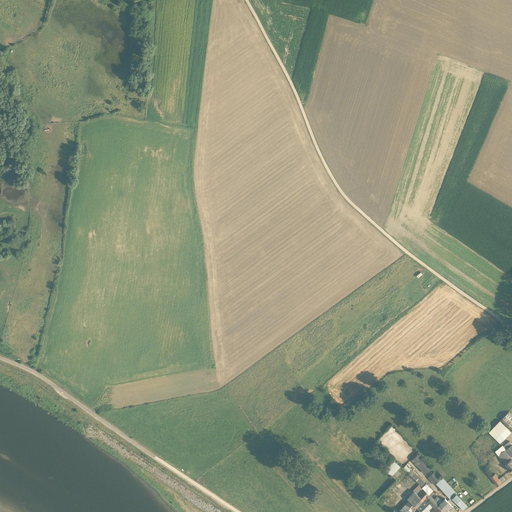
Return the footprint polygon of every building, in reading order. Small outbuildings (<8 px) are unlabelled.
[(500,419),(489,430),(500,441),(511,430),(511,413),(509,410),(500,420),(500,419)] [(511,443),(510,440),(503,445),(505,448),(511,443)] [(511,470),(511,457),(505,448),(502,444),(495,450),(498,454),(511,470)] [(417,452),(410,458),(424,473),(431,466),(417,452)] [(480,460),(484,466),(491,462),(486,456),(480,460)] [(403,468),(392,458),(384,467),(395,477),(403,468)] [(408,499),(400,507),(404,511),(403,511),(404,511),(443,511),(445,511),(456,511),(454,507),(449,510),(453,505),(445,497),(442,498),(438,495),(434,497),(429,492),(433,488),(407,462),(403,466),(417,481),(419,483),(406,495),(408,499)] [(455,501),(461,508),(465,503),(459,497),(455,492),(456,491),(447,482),(441,475),(440,476),(436,472),(435,471),(433,469),(427,477),(433,484),(435,482),(449,497),(451,496),(455,501)] [(495,472),(491,475),(497,484),(505,479),(502,475),(499,477),(495,472)]
